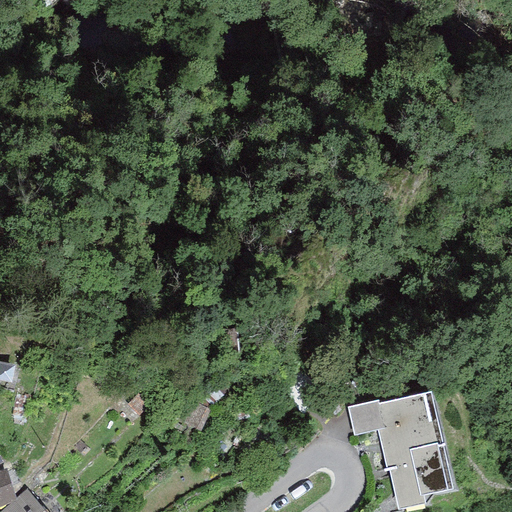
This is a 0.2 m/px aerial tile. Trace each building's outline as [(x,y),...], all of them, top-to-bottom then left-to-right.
[(240,350),(238,327),(220,328),(222,351),(240,350)] [(14,365),(0,361),(0,380),(10,383),(14,365)] [(377,401),(347,407),(354,436),(377,430),(386,471),(389,471),(398,509),(425,503),(423,495),(453,490),(430,392),(378,404),(377,401)] [(27,395),(16,393),(12,414),(23,415),(27,395)] [(128,405),(138,416),(148,406),(138,395),(128,405)] [(132,422),(138,416),(128,405),(122,399),(115,405),(132,422)] [(209,407),(191,399),(180,422),(198,431),(209,407)] [(90,450),(80,440),(73,447),(83,456),(90,450)] [(6,469),(0,470),(0,506),(8,503),(15,498),(6,469)] [(45,511),(26,490),(16,499),(0,511),(45,511)]
